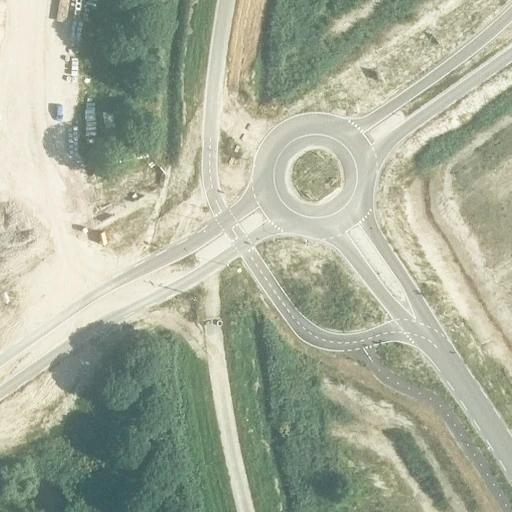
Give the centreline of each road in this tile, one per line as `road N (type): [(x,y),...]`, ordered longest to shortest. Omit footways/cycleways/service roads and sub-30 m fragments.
road 1 (tertiary): [(0,400),(241,245)]
road 2 (tertiary): [(224,220),(0,366)]
road 3 (unclassified): [(432,342),(405,332),(357,342),(314,338),(241,245)]
road 4 (unclassified): [(224,220),(208,177),(226,0)]
road 5 (tertiary): [(511,11),(347,134)]
road 6 (tertiary): [(365,160),(511,54)]
road 7 (tertiary): [(432,342),(511,456)]
road 8 (tertiary): [(347,134),(324,124),(289,129),(264,155),(262,191)]
road 9 (tertiary): [(415,318),(408,285),(358,206)]
road 10 (tertiary): [(330,227),(386,299),(415,318)]
